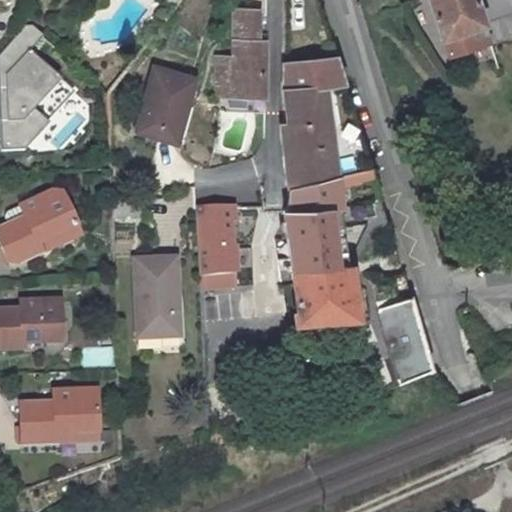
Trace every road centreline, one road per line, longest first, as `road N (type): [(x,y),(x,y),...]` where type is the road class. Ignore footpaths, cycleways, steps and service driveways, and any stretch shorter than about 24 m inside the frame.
road 1 (residential): [(343,0),(507,487)]
road 2 (residential): [(274,0),(275,171)]
